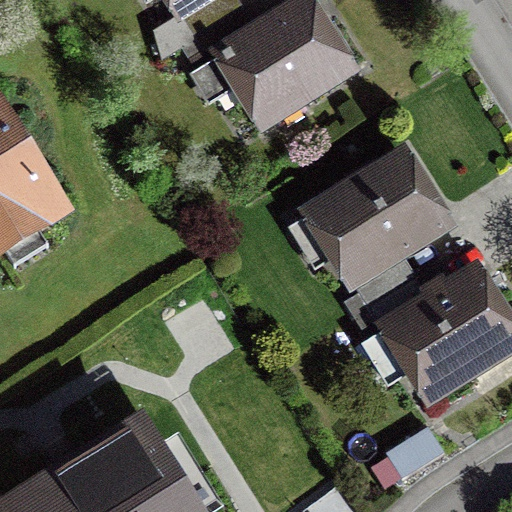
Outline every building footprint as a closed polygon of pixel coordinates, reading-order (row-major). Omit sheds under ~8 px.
[(170,0),(187,26),(174,34),(182,47),(245,9),(239,0),(170,0)] [(347,72),(305,3),(259,31),(245,9),(182,47),(190,60),(214,46),(262,124),(347,72)] [(0,115),(0,248),(60,212),(0,115)] [(445,226),(402,158),(309,216),(359,297),(348,304),(355,316),(415,278),(400,254),(445,226)] [(511,346),(511,333),(475,275),(431,302),(415,278),(355,316),(363,329),(374,321),(382,333),(386,330),(429,398),(511,346)] [(9,511),(192,511),(142,430),(63,479),(9,511)] [(430,431),(388,458),(402,480),(445,453),(430,431)]
